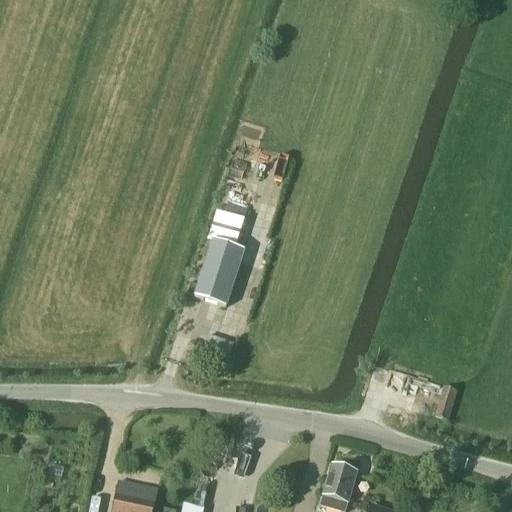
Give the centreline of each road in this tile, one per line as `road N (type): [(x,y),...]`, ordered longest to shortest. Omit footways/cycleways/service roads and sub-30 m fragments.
road 1 (tertiary): [(0,399),(116,396),(334,427),(511,477)]
road 2 (track): [(474,115),(359,434)]
